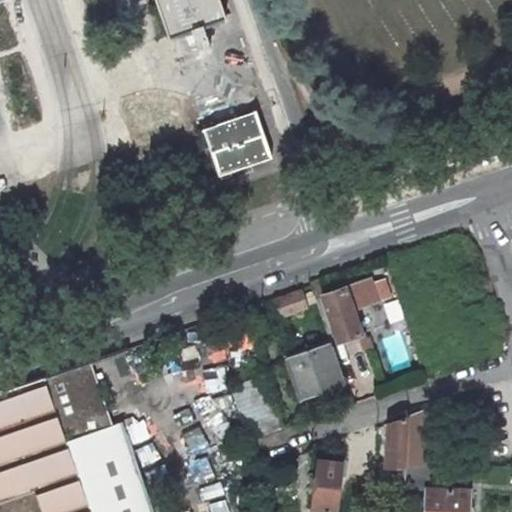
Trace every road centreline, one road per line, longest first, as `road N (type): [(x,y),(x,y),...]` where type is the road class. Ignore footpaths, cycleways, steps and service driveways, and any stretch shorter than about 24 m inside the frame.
road 1 (tertiary): [(0,359),(329,247)]
road 2 (residential): [(259,460),(511,373)]
road 3 (unclassified): [(329,247),(243,0)]
road 4 (tertiary): [(329,247),(489,193)]
